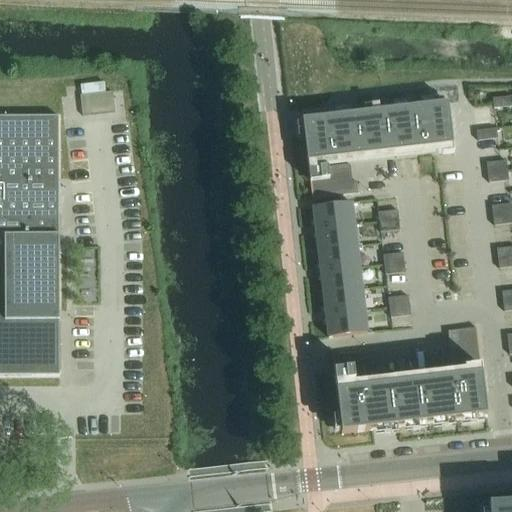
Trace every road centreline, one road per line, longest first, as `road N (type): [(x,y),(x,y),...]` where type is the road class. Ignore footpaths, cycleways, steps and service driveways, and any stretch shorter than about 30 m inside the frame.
road 1 (secondary): [(152,500),(511,456)]
road 2 (unknown): [(63,395),(94,388),(104,361),(91,118)]
road 3 (tertiary): [(152,500),(22,510)]
